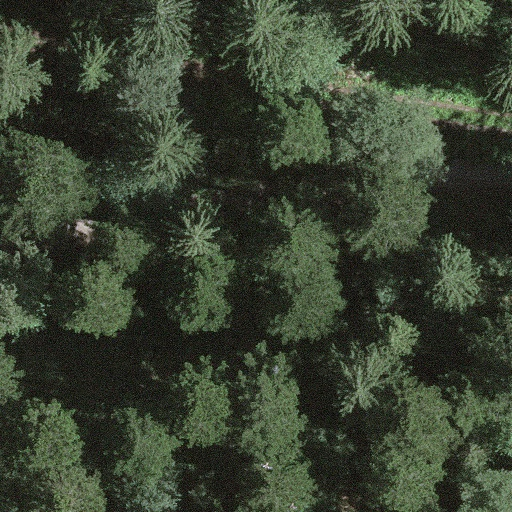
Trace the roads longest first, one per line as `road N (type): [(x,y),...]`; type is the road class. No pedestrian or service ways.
road 1 (track): [(511,118),(128,61),(0,28)]
road 2 (track): [(0,233),(511,177)]
